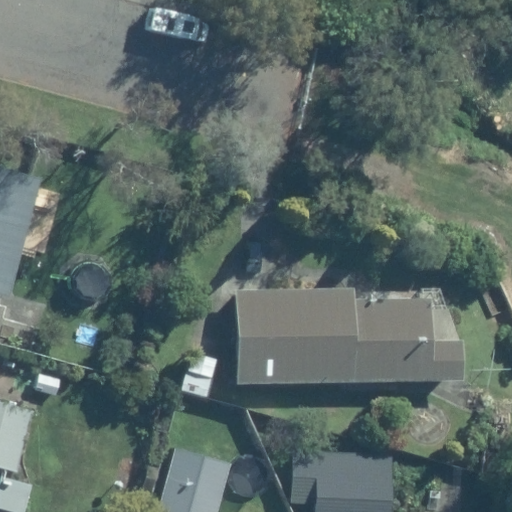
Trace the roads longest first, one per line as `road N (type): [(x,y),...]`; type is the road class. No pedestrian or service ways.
road 1 (unknown): [(240,82),(511,153)]
road 2 (residential): [(0,18),(240,82)]
